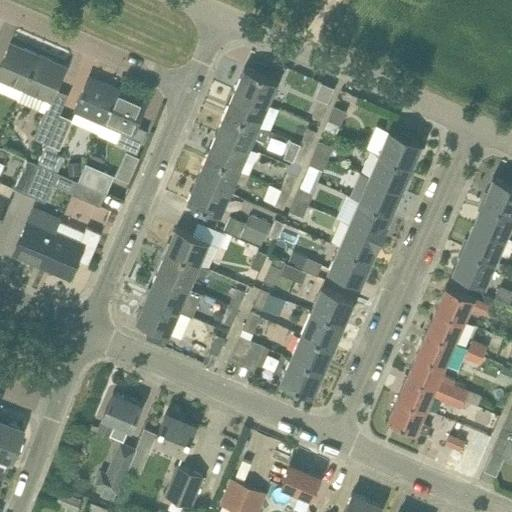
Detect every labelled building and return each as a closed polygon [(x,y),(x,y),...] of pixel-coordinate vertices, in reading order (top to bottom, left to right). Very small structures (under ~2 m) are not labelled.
[(11,41),(0,65),(0,74),(24,85),(39,53),(11,41)] [(39,53),(24,85),(52,98),(67,65),(39,53)] [(236,88),(269,102),(278,79),(245,65),(236,88)] [(77,108),(76,110),(103,122),(114,97),(118,87),(89,75),(75,108),(77,108)] [(118,87),(114,97),(103,122),(99,132),(117,141),(137,149),(146,128),(137,124),(147,100),(118,87)] [(226,110),(259,124),(270,128),(280,107),(269,102),(236,88),(226,110)] [(313,114),(314,115),(322,118),(329,102),(320,98),(313,114)] [(347,109),(335,104),(328,118),(341,124),(347,109)] [(47,142),(60,112),(48,107),(46,106),(44,110),(33,136),(47,142)] [(217,132),(251,146),(259,124),(226,110),(217,132)] [(60,112),(47,142),(60,147),(72,118),(60,112)] [(310,146),(317,130),(308,126),(301,142),(310,146)] [(380,151),(412,165),(422,143),(422,144),(423,142),(390,127),(380,151)] [(240,168),(249,172),(254,161),(245,158),(251,146),(217,132),(207,154),(240,168)] [(315,151),(329,157),(333,145),(320,139),(315,151)] [(301,142),(293,159),(303,163),(310,146),(301,142)] [(39,162),(51,166),(58,170),(65,154),(46,146),(39,162)] [(315,151),(310,162),(323,168),(329,157),(315,151)] [(380,151),(370,174),(402,188),(412,165),(380,151)] [(231,190),(236,179),(240,168),(207,154),(198,176),(231,190)] [(26,192),(39,162),(26,157),(14,187),(26,192)] [(80,174),(79,161),(69,161),(69,174),(80,174)] [(58,170),(51,166),(39,162),(26,192),(45,200),(53,182),(58,170)] [(106,191),(114,174),(85,162),(78,179),(106,191)] [(291,192),(298,174),(289,170),(281,188),(291,192)] [(361,171),(351,194),(392,211),(402,188),(370,174),(369,175),(361,171)] [(484,199),(511,211),(511,182),(494,175),(484,199)] [(188,199),(197,203),(221,213),(231,190),(198,176),(188,199)] [(0,218),(10,196),(9,196),(13,185),(0,179),(0,218)] [(101,204),(106,191),(78,179),(73,192),(101,204)] [(311,190),(300,185),(295,197),(309,203),(314,191),(311,190)] [(291,192),(281,188),(275,202),(275,203),(284,207),(291,192)] [(350,220),(373,231),(382,235),(392,211),(351,194),(359,198),(350,220)] [(309,203),(295,197),(289,209),(303,215),(309,203)] [(474,222),(507,236),(511,223),(511,211),(484,199),(474,222)] [(42,264),(46,255),(55,233),(57,230),(63,217),(35,205),(29,218),(14,252),(42,264)] [(246,221),(231,214),(224,230),(240,236),(246,221)] [(270,221),(251,214),(242,236),(261,244),(270,221)] [(277,237),(285,221),(275,216),(268,233),(277,237)] [(382,235),(373,231),(350,220),(340,244),(372,258),(382,235)] [(464,245),(497,259),(507,236),(474,222),(464,245)] [(87,225),(79,243),(55,233),(46,255),(42,264),(70,276),(78,257),(89,262),(102,232),(87,225)] [(167,248),(200,263),(210,239),(177,225),(167,248)] [(372,258),(340,244),(329,267),(362,282),(363,280),(372,258)] [(486,283),(497,259),(464,245),(453,269),(486,283)] [(303,268),(308,270),(317,274),(322,262),(302,253),(290,247),(286,257),(297,261),(296,263),(303,267),(303,268)] [(190,285),(196,273),(205,277),(209,267),(200,263),(167,248),(157,271),(190,285)] [(251,265),(260,269),(268,252),(259,248),(251,265)] [(281,271),(286,261),(285,261),(274,256),(264,280),(273,284),(279,271),(281,271)] [(303,281),(308,270),(303,268),(286,261),(281,271),(303,281)] [(157,271),(147,294),(180,308),(190,285),(157,271)] [(465,318),(471,305),(486,312),(490,302),(447,283),(437,306),(465,318)] [(322,284),(312,308),(345,322),(355,298),(322,284)] [(511,288),(501,284),(495,296),(509,302),(511,295),(511,288)] [(222,300),(229,303),(239,307),(246,290),(237,286),(233,294),(226,291),(222,300)] [(261,286),(254,303),(264,307),(271,290),(261,286)] [(180,308),(147,294),(137,318),(170,332),(180,308)] [(239,307),(229,303),(222,319),(232,323),(239,307)] [(428,328),(455,340),(459,332),(465,318),(437,306),(428,328)] [(302,331),(335,346),(345,322),(312,308),(302,331)] [(251,310),(244,326),(254,330),(261,314),(251,310)] [(418,350),(446,362),(455,340),(428,328),(418,350)] [(302,331),(291,355),(324,369),(335,346),(302,331)] [(216,332),(209,349),(204,361),(213,365),(219,353),(226,336),(216,332)] [(241,334),(237,342),(261,352),(265,344),(258,341),(241,334)] [(468,346),(484,352),(487,344),(472,337),(468,346)] [(450,364),(458,366),(464,341),(456,340),(450,364)] [(484,352),(468,346),(464,355),(468,357),(480,362),(480,360),(483,354),(484,352)] [(442,372),(446,362),(418,350),(408,372),(478,402),(482,393),(454,381),(455,379),(442,372)] [(324,369),(291,355),(281,379),(314,393),(324,369)] [(511,382),(511,366),(507,365),(501,362),(495,375),(501,377),(511,382)] [(399,394),(426,406),(432,393),(461,406),(464,399),(477,404),(478,402),(408,372),(399,394)] [(110,434),(112,428),(116,420),(131,426),(132,426),(142,402),(114,390),(103,414),(104,415),(98,429),(110,434)] [(427,433),(431,424),(435,426),(441,412),(426,406),(399,394),(389,417),(417,429),(417,428),(427,433)] [(511,409),(503,426),(511,430),(511,409)] [(155,438),(185,450),(197,423),(167,410),(158,431),(155,438)] [(0,455),(10,459),(23,425),(0,416),(0,455)] [(155,438),(158,431),(146,425),(137,445),(138,445),(149,450),(155,438)] [(475,427),(466,450),(481,456),(490,433),(475,427)] [(447,442),(461,448),(466,438),(451,432),(447,442)] [(511,437),(500,433),(492,450),(505,455),(510,458),(511,453),(511,437)] [(95,481),(104,485),(101,493),(114,498),(117,490),(123,476),(127,468),(111,461),(107,469),(101,467),(95,481)] [(282,483),(313,496),(323,474),(291,461),(282,483)] [(191,503),(204,474),(179,463),(166,493),(191,503)] [(222,502),(223,503),(219,511),(256,511),(266,490),(233,476),(222,502)] [(77,510),(82,498),(61,489),(56,502),(77,510)] [(378,511),(382,503),(353,491),(343,511),(378,511)]
